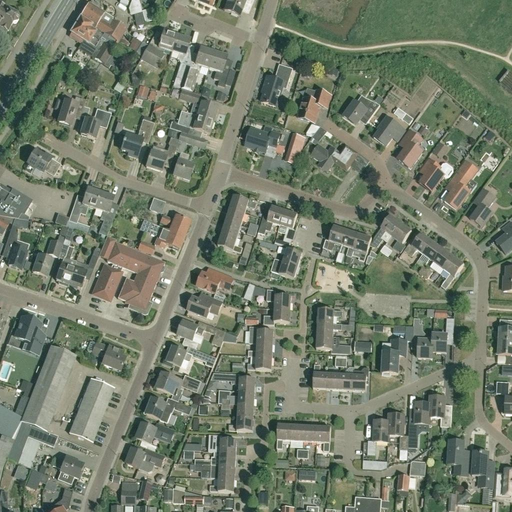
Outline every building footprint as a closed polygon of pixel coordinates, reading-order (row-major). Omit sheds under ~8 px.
[(243,5),(250,8),(253,0),(228,0),(223,12),(238,17),(239,13),(243,5)] [(89,5),(80,19),(91,26),(92,27),(95,29),(97,30),(109,38),(116,42),(119,44),(119,43),(121,40),(127,31),(117,24),(112,21),(109,26),(100,20),(104,14),(89,5)] [(7,11),(0,6),(0,33),(5,36),(12,23),(14,24),(15,24),(17,21),(17,17),(7,12),(7,11)] [(80,19),(74,27),(92,38),(99,43),(96,47),(111,56),(114,51),(119,44),(116,42),(112,49),(105,44),(109,38),(97,30),(95,33),(90,30),(92,27),(91,26),(80,19)] [(71,35),(69,38),(80,45),(78,50),(94,60),(104,66),(103,67),(109,70),(110,67),(115,59),(111,56),(96,47),(99,43),(92,38),(74,27),(70,34),(71,35)] [(171,54),(176,37),(163,32),(158,50),(164,52),(171,54)] [(182,65),(184,58),(190,41),(176,37),(171,54),(178,56),(176,61),(178,62),(180,66),(175,79),(173,87),(180,90),(181,91),(187,70),(188,67),(182,65)] [(137,51),(139,41),(132,39),(130,49),(137,51)] [(165,56),(163,55),(148,46),(147,48),(140,60),(156,70),(165,56)] [(195,72),(198,73),(199,74),(201,68),(208,70),(213,54),(200,50),(194,69),(188,67),(187,70),(195,72)] [(226,58),(213,54),(208,70),(216,73),(213,81),(219,83),(217,88),(223,90),(229,72),(232,63),(226,61),(226,58)] [(288,56),(286,63),(302,68),(304,61),(291,57),(288,56)] [(287,88),(290,78),(292,71),(279,67),(274,81),(267,79),(263,90),(265,90),(261,104),(276,109),(283,87),(287,88)] [(187,70),(181,91),(192,94),(195,85),(198,73),(195,72),(187,70)] [(137,97),(147,99),(149,89),(140,86),(137,97)] [(181,92),(179,99),(197,104),(199,97),(181,92)] [(224,102),(225,94),(218,93),(216,100),(224,102)] [(315,93),(312,103),(304,101),(298,120),(314,125),(319,107),(326,110),(330,97),(315,93)] [(70,128),(74,116),(80,118),(85,102),(75,99),(73,106),(64,103),(58,124),(70,128)] [(379,107),(371,104),(365,101),(359,108),(356,105),(355,104),(344,119),(356,128),(361,121),(365,115),(371,119),(380,108),(379,107)] [(200,105),(200,106),(193,104),(190,115),(186,114),(186,115),(213,123),(217,110),(200,105)] [(94,140),(97,128),(106,130),(110,115),(98,112),(94,124),(85,121),(80,136),(94,140)] [(209,137),(213,123),(186,115),(182,127),(171,124),(169,130),(180,134),(200,140),(202,134),(209,137)] [(409,128),(413,122),(405,116),(401,122),(409,128)] [(380,133),(374,141),(386,149),(392,141),(396,144),(404,133),(386,120),(378,132),(380,133)] [(136,161),(142,144),(147,146),(154,126),(142,122),(136,141),(125,137),(120,152),(128,155),(127,158),(136,161)] [(314,138),(319,128),(312,125),(307,135),(314,138)] [(245,149),(265,155),(268,147),(276,150),(280,136),(272,134),(271,137),(251,130),(245,149)] [(180,134),(178,142),(183,144),(197,148),(197,149),(205,152),(207,142),(200,140),(180,134)] [(422,155),(415,150),(421,142),(410,134),(399,147),(405,151),(400,158),(404,161),(401,165),(410,171),(422,155)] [(297,138),(290,158),(288,165),(296,167),(298,160),(305,140),(297,138)] [(152,148),(150,154),(146,169),(161,174),(165,160),(172,162),(178,142),(170,140),(168,146),(169,147),(167,153),(152,148)] [(442,160),(449,148),(439,143),(432,154),(442,160)] [(327,174),(331,169),(334,165),(346,173),(350,168),(361,176),(369,164),(358,155),(346,147),(339,156),(331,150),(328,154),(319,147),(311,157),(321,164),(318,168),(327,174)] [(32,175),(35,170),(42,175),(43,173),(53,178),(60,167),(50,162),(51,160),(45,156),(44,158),(35,153),(27,166),(24,170),(25,172),(30,175),(32,175)] [(193,168),(186,165),(188,157),(180,155),(173,178),(188,183),(193,168)] [(511,161),(507,158),(484,188),(493,195),(511,169),(511,161)] [(494,160),(485,158),(485,166),(494,167),(494,160)] [(443,166),(440,170),(429,162),(420,175),(425,178),(420,185),(432,194),(443,178),(445,180),(449,179),(453,173),(452,170),(446,166),(443,166)] [(468,183),(470,185),(479,172),(465,162),(456,175),(457,176),(446,191),(451,194),(445,204),(457,212),(470,194),(464,190),(468,183)] [(0,218),(14,221),(28,223),(29,219),(24,216),(32,203),(12,191),(11,193),(0,186),(0,218)] [(95,211),(100,194),(86,190),(82,205),(75,203),(68,223),(76,226),(80,216),(85,217),(88,209),(95,211)] [(492,216),(485,211),(493,199),(482,191),(473,205),(479,209),(470,221),(482,230),(492,216)] [(116,212),(109,210),(113,198),(100,194),(95,211),(102,213),(99,221),(103,223),(98,235),(106,238),(116,212)] [(230,211),(245,215),(247,208),(254,211),(256,205),(234,198),(230,211)] [(149,212),(161,216),(165,204),(153,200),(149,212)] [(280,228),(284,213),(271,209),(267,224),(262,222),(258,235),(264,237),(266,232),(270,234),(272,226),(280,228)] [(241,228),(245,215),(230,211),(226,223),(241,228)] [(297,217),(284,213),(280,228),(287,230),(285,238),(290,240),(297,217)] [(62,227),(65,229),(68,220),(57,216),(54,225),(62,227)] [(169,232),(184,238),(190,224),(175,217),(173,222),(162,217),(159,224),(170,229),(169,232)] [(385,234),(392,239),(401,226),(390,219),(374,239),(371,249),(374,250),(375,248),(378,249),(383,241),(381,240),(385,234)] [(4,233),(8,225),(0,220),(0,236),(1,238),(4,233)] [(22,228),(27,230),(28,223),(14,221),(12,228),(17,229),(21,231),(22,228)] [(237,241),(241,228),(226,223),(222,236),(237,241)] [(511,225),(511,224),(504,230),(508,235),(496,244),(505,255),(511,249),(511,225)] [(178,252),(184,238),(169,232),(169,233),(152,226),(150,232),(158,235),(153,247),(164,251),(165,247),(178,252)] [(406,248),(402,245),(411,234),(401,226),(392,239),(397,243),(392,250),(401,256),(406,248)] [(62,227),(59,236),(65,238),(68,230),(65,229),(62,227)] [(12,228),(2,258),(7,260),(7,261),(10,262),(8,268),(20,272),(27,253),(16,249),(16,242),(17,229),(12,228)] [(335,246),(341,248),(346,233),(333,229),(329,243),(325,242),(323,251),(332,254),(335,246)] [(248,230),(247,236),(255,239),(257,233),(248,230)] [(354,252),(359,237),(346,233),(341,248),(348,250),(346,258),(351,260),(354,252)] [(234,247),(237,241),(222,236),(218,249),(240,256),(242,250),(234,247)] [(422,256),(431,244),(421,236),(412,248),(409,246),(404,253),(412,258),(416,252),(422,256)] [(359,237),(354,252),(361,254),(358,262),(364,263),(371,241),(359,237)] [(106,238),(100,253),(98,258),(107,262),(106,263),(112,266),(111,270),(105,267),(93,296),(106,302),(109,296),(113,295),(121,274),(120,274),(122,270),(125,271),(133,252),(114,244),(115,242),(106,238)] [(63,246),(56,244),(51,242),(50,247),(45,259),(38,257),(33,274),(46,279),(52,262),(51,261),(52,257),(58,259),(63,246)] [(67,289),(68,286),(74,270),(74,269),(76,263),(70,261),(73,250),(69,248),(70,243),(64,242),(63,246),(58,259),(63,261),(56,282),(58,283),(58,285),(67,289)] [(262,242),(261,247),(276,251),(277,246),(262,242)] [(137,252),(151,257),(154,249),(141,243),(137,252)] [(433,264),(442,252),(431,244),(422,256),(433,264)] [(247,265),(252,246),(246,245),(241,264),(247,265)] [(282,264),(297,269),(302,256),(279,249),(277,254),(285,257),(283,263),(282,264)] [(98,258),(100,253),(94,251),(87,269),(93,271),(98,258)] [(138,270),(158,278),(164,264),(133,252),(125,271),(136,275),(138,270)] [(444,272),(453,259),(442,252),(433,264),(444,272)] [(445,292),(449,286),(463,267),(453,259),(444,272),(449,276),(441,288),(445,292)] [(282,264),(283,263),(275,261),(273,268),(271,274),(293,281),(297,269),(282,264)] [(423,278),(428,271),(423,268),(418,275),(423,278)] [(74,270),(68,286),(80,291),(86,274),(74,270)] [(144,313),(158,278),(138,270),(136,275),(133,283),(125,280),(117,300),(125,303),(124,305),(132,308),(133,308),(132,310),(137,312),(137,310),(144,313)] [(511,270),(507,270),(506,284),(504,284),(503,293),(511,293),(511,270)] [(228,292),(233,281),(209,271),(206,277),(203,275),(197,289),(215,296),(219,288),(228,292)] [(428,271),(423,278),(427,281),(432,274),(428,271)] [(251,302),(254,295),(264,298),(267,291),(250,285),(244,300),(251,302)] [(290,299),(275,298),(275,293),(267,293),(266,304),(274,304),(274,312),(290,313),(290,299)] [(218,316),(222,305),(201,296),(198,302),(193,300),(188,313),(207,320),(210,313),(218,316)] [(435,319),(448,319),(448,312),(435,311),(435,319)] [(0,340),(5,326),(9,315),(0,312),(0,340)] [(289,326),(290,313),(274,312),(274,319),(264,318),(263,327),(273,327),(273,325),(289,326)] [(334,319),(342,319),(342,313),(334,313),(319,312),(318,325),(333,326),(334,319)] [(15,339),(12,348),(21,351),(38,357),(44,338),(38,336),(40,328),(41,326),(22,319),(15,339)] [(423,326),(420,326),(420,320),(414,320),(414,326),(413,326),(413,329),(412,342),(412,344),(419,344),(418,361),(432,361),(432,355),(433,343),(432,343),(425,343),(426,336),(423,333),(423,326)] [(432,355),(446,355),(447,342),(453,342),(454,321),(447,321),(446,337),(438,337),(438,332),(433,332),(433,337),(432,343),(433,343),(432,355)] [(499,344),(511,344),(511,322),(508,323),(507,332),(499,331),(499,344)] [(197,351),(195,350),(197,345),(192,343),(195,336),(201,338),(203,332),(197,330),(183,324),(177,338),(185,340),(182,347),(188,349),(196,352),(197,351)] [(342,327),(333,326),(318,325),(317,338),(333,339),(333,332),(341,332),(342,327)] [(223,344),(227,335),(208,327),(205,333),(215,337),(211,345),(221,349),(223,344)] [(412,342),(413,329),(405,328),(394,328),(394,333),(405,333),(405,342),(412,342)] [(273,333),(258,333),(258,329),(250,329),(249,338),(249,346),(272,347),(273,333)] [(237,339),(227,335),(223,344),(236,345),(237,339)] [(332,347),(333,339),(317,338),(316,352),(331,352),(331,356),(350,357),(351,348),(341,347),(332,347)] [(390,378),(390,376),(398,376),(399,356),(406,356),(406,342),(392,342),(391,354),(383,354),(382,376),(383,376),(383,378),(390,378)] [(101,366),(120,373),(125,360),(118,358),(120,354),(96,344),(91,343),(89,344),(87,351),(87,353),(92,355),(91,356),(103,360),(101,366)] [(356,343),(356,353),(373,353),(373,343),(356,343)] [(511,344),(499,344),(498,357),(506,358),(506,367),(511,366),(511,344)] [(271,360),(272,347),(257,346),(256,354),(248,353),(248,359),(256,359),(271,360)] [(21,425),(46,435),(76,358),(51,348),(21,425)] [(173,367),(174,368),(180,370),(183,362),(189,365),(192,358),(185,356),(186,355),(186,354),(172,349),(170,357),(167,356),(163,366),(172,369),(173,367)] [(209,358),(196,352),(193,359),(206,364),(206,365),(205,367),(213,370),(217,360),(209,357),(209,358)] [(271,373),(271,360),(256,359),(255,367),(247,366),(247,372),(271,373)] [(0,381),(5,383),(8,374),(10,374),(13,364),(1,360),(0,364),(0,381)] [(319,376),(320,368),(314,368),(313,391),(326,392),(327,376),(319,376)] [(353,377),(352,393),(365,394),(366,386),(368,386),(369,371),(367,370),(364,370),(361,373),(354,372),(353,377)] [(176,390),(179,392),(183,384),(162,376),(156,391),(173,398),(176,390)] [(255,381),(240,381),(240,377),(214,376),(211,383),(231,384),(231,386),(239,387),(239,394),(254,395),(255,381)] [(339,392),(340,377),(327,376),(326,392),(339,392)] [(352,393),(353,377),(340,377),(339,392),(352,393)] [(188,379),(184,388),(197,393),(201,384),(188,379)] [(113,390),(91,381),(69,436),(91,445),(113,390)] [(24,393),(23,396),(28,398),(29,395),(32,388),(22,384),(19,391),(24,393)] [(497,384),(496,396),(509,397),(509,385),(497,384)] [(253,408),(254,395),(239,394),(238,398),(227,398),(227,401),(221,401),(221,406),(230,407),(238,407),(253,408)] [(429,420),(430,420),(441,420),(440,429),(451,430),(452,418),(444,418),(445,400),(430,399),(430,406),(429,420)] [(511,399),(506,400),(505,407),(502,407),(502,416),(505,416),(505,417),(511,417),(511,399)] [(150,405),(149,404),(144,416),(165,425),(169,415),(170,416),(173,409),(152,401),(150,405)] [(174,411),(189,417),(192,410),(178,404),(177,404),(175,410),(174,411)] [(408,438),(408,440),(408,450),(417,451),(418,438),(417,438),(418,427),(429,427),(430,420),(429,420),(430,406),(416,406),(415,426),(409,425),(408,438)] [(238,407),(237,420),(253,421),(253,408),(238,407)] [(408,440),(408,438),(403,438),(404,418),(389,417),(389,424),(389,437),(400,438),(399,452),(408,453),(408,450),(408,440)] [(252,435),(253,421),(237,420),(237,428),(229,427),(228,433),(252,435)] [(389,424),(375,423),(373,444),(368,443),(367,458),(375,458),(376,444),(388,445),(388,437),(389,437),(389,424)] [(57,439),(46,435),(21,425),(6,462),(18,466),(28,440),(53,450),(57,439)] [(170,445),(175,433),(156,425),(154,431),(142,426),(136,441),(151,447),(154,439),(170,445)] [(289,443),(290,428),(278,427),(276,451),(283,451),(283,443),(289,443)] [(303,444),(304,429),(290,428),(289,443),(303,444)] [(317,445),(318,429),(304,429),(303,444),(317,445)] [(318,429),(317,445),(324,445),(324,454),(329,454),(331,430),(318,429)] [(236,443),(221,442),(222,439),(209,438),(208,454),(214,454),(214,455),(235,456),(236,443)] [(469,454),(463,454),(464,444),(449,443),(447,467),(458,468),(457,478),(468,479),(469,454)] [(150,476),(153,468),(160,471),(165,459),(146,451),(143,456),(132,452),(126,466),(139,471),(150,476)] [(185,451),(183,460),(194,461),(195,453),(185,451)] [(235,469),(235,456),(214,455),(214,460),(212,459),(212,462),(195,461),(195,467),(194,467),(235,469)] [(481,490),(483,490),(492,491),(493,475),(487,475),(488,465),(489,456),(473,455),(472,478),(482,479),(481,490)] [(317,457),(317,467),(330,467),(330,457),(317,457)] [(53,468),(61,471),(60,474),(77,481),(83,467),(65,460),(63,465),(55,461),(53,468)] [(380,473),(387,470),(387,464),(363,463),(363,472),(380,473)] [(424,479),(425,464),(413,463),(411,465),(410,477),(424,479)] [(14,479),(24,482),(28,470),(17,467),(14,479)] [(210,481),(218,481),(234,482),(235,469),(194,467),(194,472),(211,473),(210,481)] [(32,471),(28,482),(39,486),(40,483),(39,483),(42,475),(32,471)] [(316,482),(316,472),(300,472),(300,481),(316,482)] [(285,483),(296,483),(297,473),(286,473),(285,483)] [(511,473),(505,473),(505,478),(497,477),(495,501),(503,501),(504,499),(511,499),(511,473)] [(42,475),(39,483),(46,485),(47,483),(49,477),(42,475)] [(114,477),(112,484),(120,486),(121,478),(114,477)] [(409,480),(398,479),(397,492),(408,493),(409,480)] [(233,495),(234,482),(218,481),(218,489),(210,488),(209,494),(233,495)] [(139,501),(148,504),(153,485),(143,483),(139,501)] [(136,507),(137,493),(122,492),(122,507),(134,507),(136,507)] [(174,492),(173,492),(172,506),(184,506),(184,505),(185,494),(174,492)] [(185,494),(184,505),(197,505),(197,507),(197,510),(204,510),(204,507),(205,499),(197,497),(185,494)] [(258,509),(267,509),(268,495),(259,495),(258,509)] [(61,502),(46,511),(66,511),(68,511),(70,500),(62,498),(61,502)] [(381,503),(381,502),(356,500),(355,510),(351,509),(346,509),(345,511),(380,511),(381,510),(381,503)]
